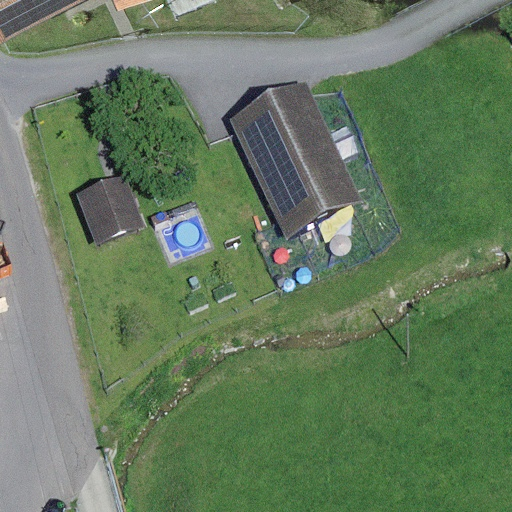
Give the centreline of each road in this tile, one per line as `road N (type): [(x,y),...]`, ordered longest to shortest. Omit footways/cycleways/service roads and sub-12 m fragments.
road 1 (track): [(0,102),(169,62),(371,46),(478,0)]
road 2 (unclassified): [(0,131),(56,245),(102,448)]
